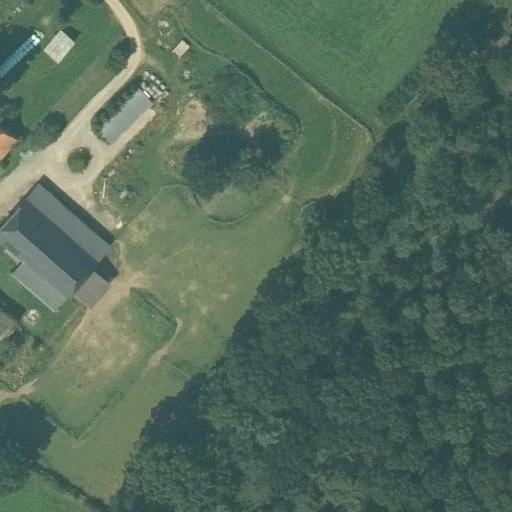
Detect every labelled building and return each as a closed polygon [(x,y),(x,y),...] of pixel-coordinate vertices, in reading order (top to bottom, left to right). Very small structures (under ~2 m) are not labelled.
[(60,25),(42,45),(57,58),(75,37),(60,25)] [(136,91),(99,127),(114,141),(151,106),(136,91)] [(0,156),(17,137),(0,123),(0,156)] [(40,181),(26,196),(98,260),(112,244),(40,181)] [(98,260),(26,196),(0,225),(0,238),(13,250),(52,285),(66,296),(98,260)] [(52,285),(13,250),(0,265),(0,266),(7,272),(39,299),(52,285)] [(118,276),(98,260),(66,296),(85,313),(118,276)] [(0,281),(0,306),(19,322),(39,299),(7,272),(0,281)] [(0,343),(4,338),(19,322),(0,306),(0,343)]
